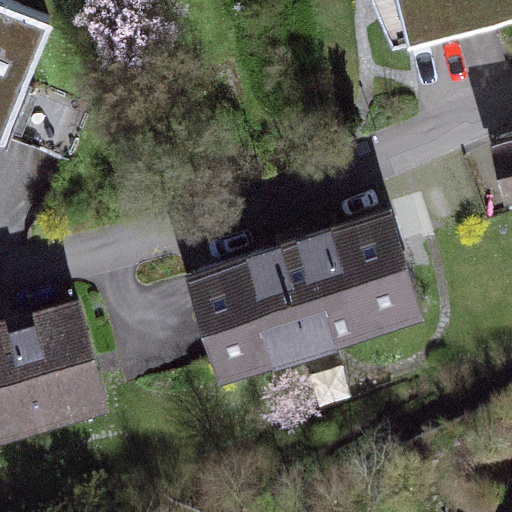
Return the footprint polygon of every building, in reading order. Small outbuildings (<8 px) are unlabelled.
[(0,0),(0,142),(52,23),(0,0)] [(511,0),(368,0),(377,48),(511,24),(511,0)] [(511,137),(496,141),(511,205),(511,204),(511,137)] [(402,207),(177,263),(207,385),(433,328),(402,207)] [(0,316),(0,437),(108,410),(80,297),(0,316)]
